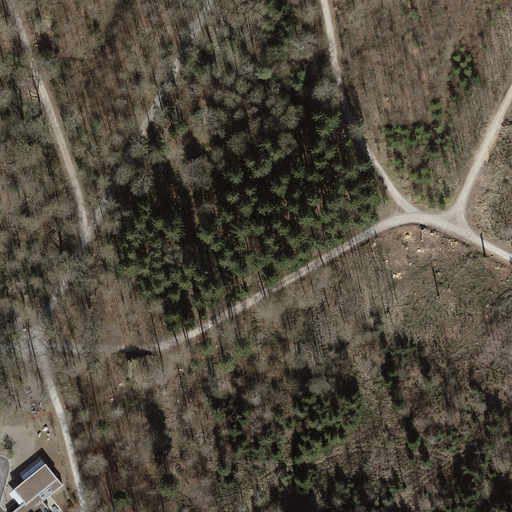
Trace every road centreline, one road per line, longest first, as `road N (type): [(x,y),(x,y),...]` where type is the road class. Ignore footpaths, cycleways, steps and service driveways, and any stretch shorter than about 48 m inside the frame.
road 1 (track): [(38,348),(147,348),(179,340),(413,212)]
road 2 (track): [(7,0),(82,242),(38,331),(38,348)]
road 3 (track): [(82,242),(208,0)]
road 4 (track): [(413,212),(355,129),(321,0)]
road 5 (track): [(38,348),(84,511)]
road 6 (track): [(450,226),(511,91)]
